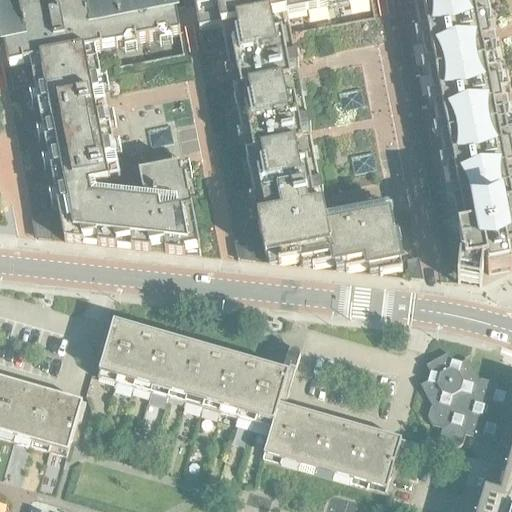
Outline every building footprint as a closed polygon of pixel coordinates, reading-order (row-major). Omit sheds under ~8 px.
[(93,186),(108,183),(120,181),(95,54),(180,37),(172,0),(18,0),(8,2),(0,3),(0,27),(8,70),(30,66),(35,93),(64,243),(64,244),(201,258),(186,179),(185,179),(180,176),(179,169),(179,167),(138,175),(144,205),(124,202),(123,198),(109,196),(95,195),(93,186)] [(371,0),(370,0),(192,0),(199,33),(220,29),(229,71),(236,70),(240,89),(232,90),(241,135),(249,133),(252,153),(245,154),(253,199),(261,197),(265,216),(257,218),(265,259),(267,259),(268,267),(278,266),(278,267),(300,263),(302,271),(312,269),(312,270),(334,266),(336,275),(345,273),(346,274),(368,270),(369,278),(379,276),(379,278),(402,273),(390,214),(319,228),(315,208),(321,207),(321,208),(323,207),(322,205),(320,196),(323,196),(321,185),(319,185),(310,141),(307,142),(306,133),(309,132),(310,132),(308,121),(306,122),(298,78),(295,78),(293,69),(297,68),(298,68),(296,58),(295,58),(294,58),(286,17),(371,0)] [(481,289),(483,267),(486,266),(488,277),(511,272),(509,256),(511,255),(511,162),(480,0),(412,0),(464,264),(460,263),(457,286),(481,289)] [(262,462),(385,497),(400,447),(278,412),(285,385),(111,335),(98,380),(271,430),(262,462)] [(279,367),(280,368),(296,372),(300,359),(300,357),(300,356),(299,355),(299,354),(298,353),(297,352),(296,351),(294,351),(293,351),(292,351),(291,352),(290,353),(289,354),(288,355),(287,359),(277,356),(275,360),(275,361),(275,363),(276,364),(276,365),(277,366),(278,367),(279,367)] [(432,428),(442,431),(444,430),(449,427),(451,426),(460,429),(461,430),(460,430),(464,436),(465,437),(475,440),(476,439),(476,440),(482,436),(483,435),(493,438),(493,439),(493,440),(496,445),(497,445),(497,447),(507,450),(511,451),(511,465),(503,497),(485,493),(479,511),(511,511),(511,391),(504,396),(496,393),(491,384),(481,381),(476,383),(466,364),(468,362),(468,361),(460,365),(452,362),(448,355),(426,367),(430,375),(427,383),(420,387),(421,389),(423,387),(434,407),(430,409),(427,419),(428,421),(431,427),(432,428)] [(81,410),(77,409),(0,386),(0,440),(66,460),(81,410)]
